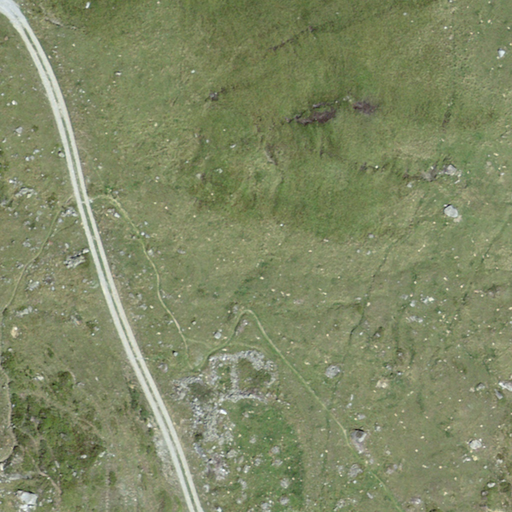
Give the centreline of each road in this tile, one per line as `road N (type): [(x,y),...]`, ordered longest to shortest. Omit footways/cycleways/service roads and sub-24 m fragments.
road 1 (track): [(74,190),(115,314),(200,511)]
road 2 (track): [(0,1),(17,15),(50,93),(74,190)]
